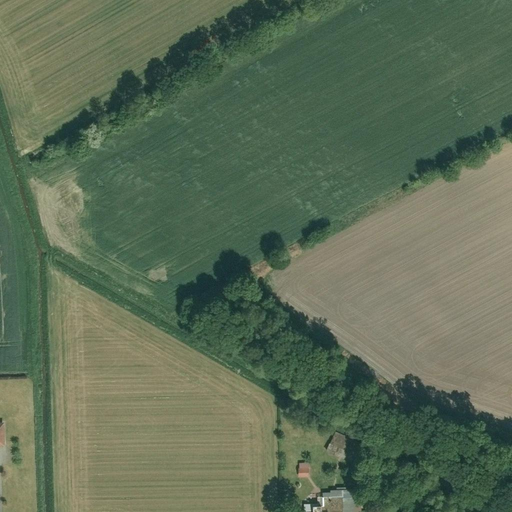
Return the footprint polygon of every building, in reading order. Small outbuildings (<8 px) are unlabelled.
[(0,443),(9,443),(8,420),(0,420),(0,443)] [(360,443),(335,431),(327,449),(352,461),(360,443)] [(341,511),(353,510),(353,502),(353,494),(352,488),(341,489),(341,495),(341,510),(341,511)] [(341,510),(341,495),(322,496),(320,496),(320,503),(320,511),(341,510)] [(320,503),(312,503),(311,511),(320,511),(320,503)]
